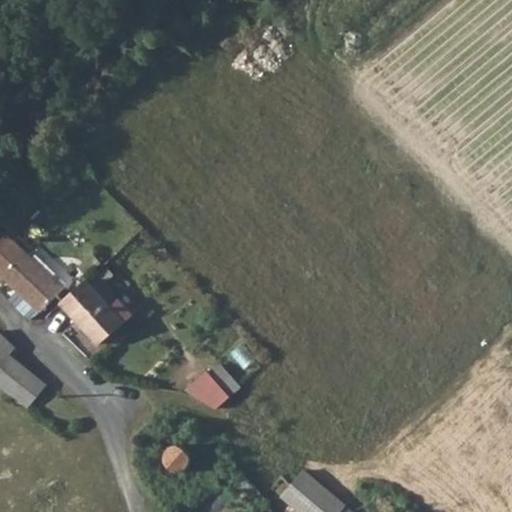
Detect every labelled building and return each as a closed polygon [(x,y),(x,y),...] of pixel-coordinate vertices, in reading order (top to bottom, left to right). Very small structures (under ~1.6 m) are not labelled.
[(0,240),(0,260),(41,304),(57,290),(62,286),(9,232),(0,240)] [(111,305),(88,276),(65,299),(90,326),(111,305)] [(0,371),(14,388),(34,370),(17,349),(21,345),(2,329),(0,330),(0,371)] [(219,412),(246,385),(222,360),(194,388),(219,412)] [(14,388),(38,415),(56,396),(34,370),(14,388)] [(183,466),(192,459),(192,455),(187,446),(182,444),(174,446),(170,454),(171,460),(176,466),(183,466)] [(331,511),(342,500),(304,464),(290,477),(283,470),(273,480),(309,511),(331,511)] [(355,511),(342,500),(331,511),(355,511)]
